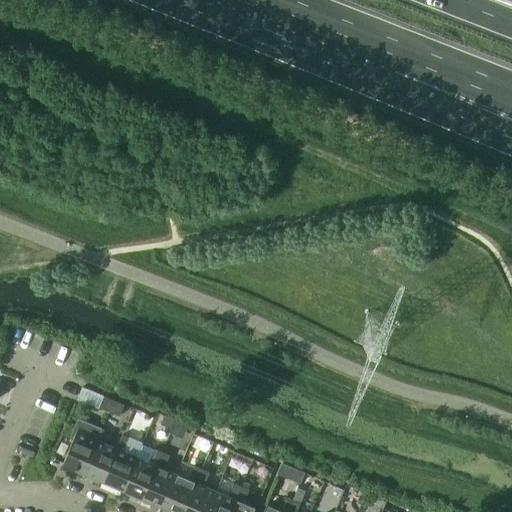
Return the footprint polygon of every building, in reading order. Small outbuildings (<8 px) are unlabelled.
[(98,408),(109,412),(113,401),(103,396),(98,408)] [(109,412),(119,416),(123,405),(113,401),(109,412)] [(83,473),(96,440),(102,428),(77,418),(70,436),(73,438),(62,464),(83,473)] [(102,481),(122,490),(136,457),(124,452),(129,438),(122,435),(116,449),(102,481)] [(83,473),(102,481),(116,449),(96,440),(83,473)] [(122,490),(142,498),(162,452),(154,449),(148,462),(136,457),(122,490)] [(142,498),(162,507),(176,474),(163,469),(169,455),(162,452),(142,498)] [(162,507),(174,511),(183,511),(202,469),(194,466),(188,479),(176,474),(162,507)] [(183,511),(206,511),(216,491),(203,486),(209,472),(202,469),(183,511)] [(206,511),(230,511),(241,486),(234,483),(228,497),(216,491),(206,511)] [(230,511),(254,511),(256,509),(243,503),(249,489),(241,486),(230,511)] [(262,511),(287,511),(292,500),(285,496),(279,510),(266,505),(262,511)] [(287,511),(295,511),(300,503),(292,500),(287,511)]
